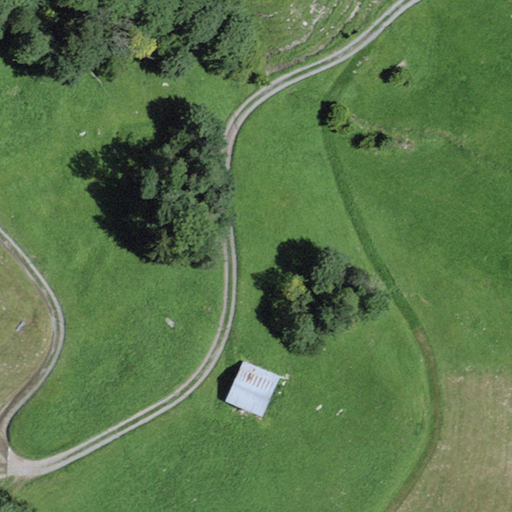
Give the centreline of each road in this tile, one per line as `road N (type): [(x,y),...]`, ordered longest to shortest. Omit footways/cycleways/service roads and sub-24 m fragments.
road 1 (track): [(419,0),(368,51),(264,98),(239,133),(224,173),(228,323),(195,381),(44,468),(11,464),(0,447)]
road 2 (track): [(0,431),(6,413),(44,374),(59,324),(46,293),(0,235)]
